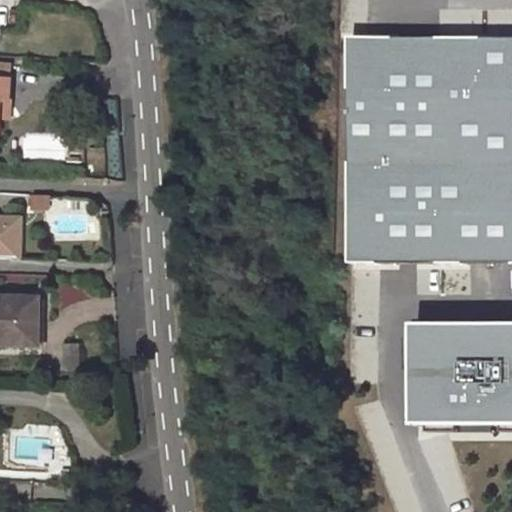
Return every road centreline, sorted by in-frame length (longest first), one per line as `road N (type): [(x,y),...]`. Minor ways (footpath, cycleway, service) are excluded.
road 1 (residential): [(157,282),(181,511)]
road 2 (residential): [(137,1),(155,195)]
road 3 (residential): [(157,282),(0,274)]
road 4 (residential): [(155,195),(0,184)]
